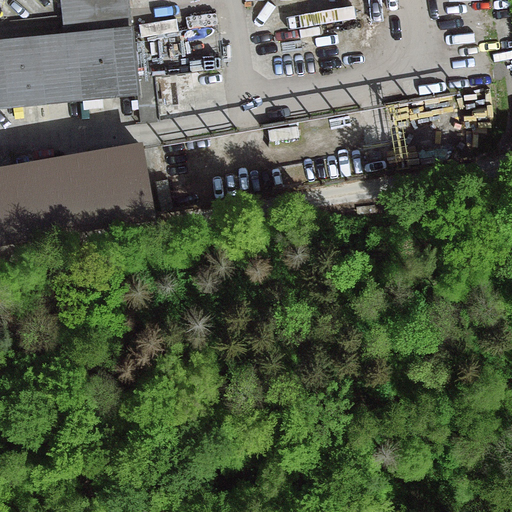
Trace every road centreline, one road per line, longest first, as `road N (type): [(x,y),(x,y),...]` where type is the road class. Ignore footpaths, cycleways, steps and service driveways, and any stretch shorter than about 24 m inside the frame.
road 1 (unknown): [(0,138),(242,97)]
road 2 (unknown): [(242,97),(388,65),(404,41),(402,0)]
